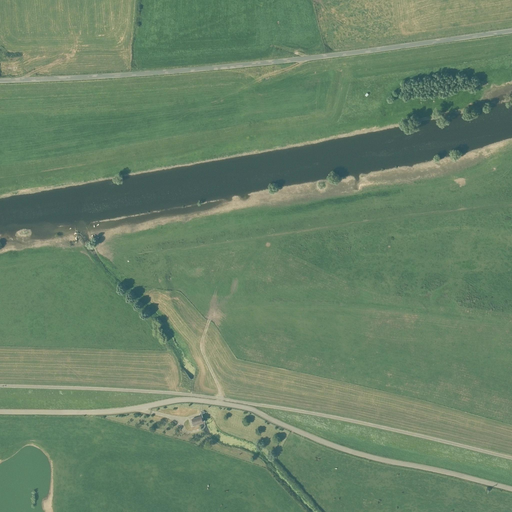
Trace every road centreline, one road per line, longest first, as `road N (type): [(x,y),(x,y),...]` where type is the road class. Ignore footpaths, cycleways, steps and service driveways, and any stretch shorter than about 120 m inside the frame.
road 1 (unclassified): [(0,411),(219,401),(360,454),(511,488)]
road 2 (unclassified): [(0,80),(226,65),(511,28)]
